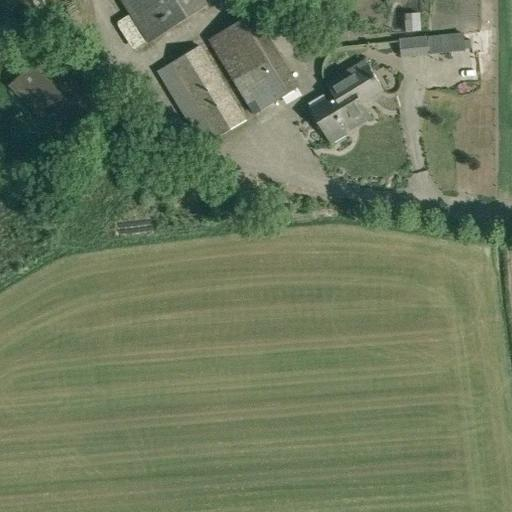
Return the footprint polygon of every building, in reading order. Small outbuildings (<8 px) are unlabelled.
[(181,0),(125,0),(151,41),(168,31),(168,32),(192,17),(181,0)] [(347,38),(341,0),(318,0),(324,41),(347,38)] [(427,29),(426,10),(411,11),(412,30),(427,29)] [(255,115),(301,87),(255,14),(209,41),(255,115)] [(427,37),(400,40),(401,56),(429,53),(427,37)] [(76,49),(69,39),(52,51),(59,61),(76,49)] [(217,138),(247,121),(202,46),(172,63),(217,138)] [(69,149),(105,115),(45,52),(10,86),(69,149)] [(328,84),(334,94),(311,108),(332,143),(348,133),(344,128),(351,124),(353,127),(369,117),(361,102),(382,89),(365,61),(328,84)]
